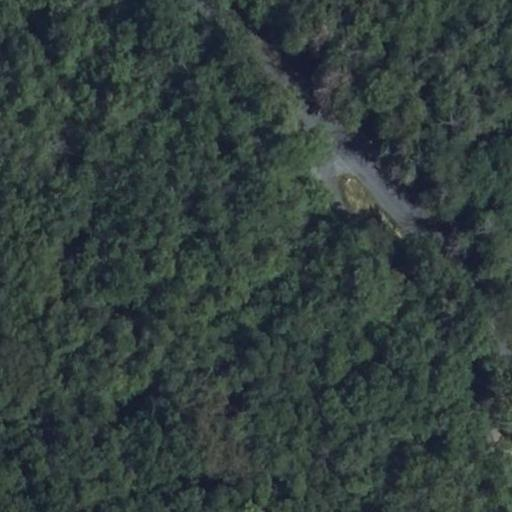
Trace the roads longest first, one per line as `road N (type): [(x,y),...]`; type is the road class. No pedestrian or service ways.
road 1 (unclassified): [(323,128),(328,187),(396,283),(511,497)]
road 2 (tertiary): [(511,340),(323,128)]
road 3 (tertiary): [(323,128),(179,0)]
